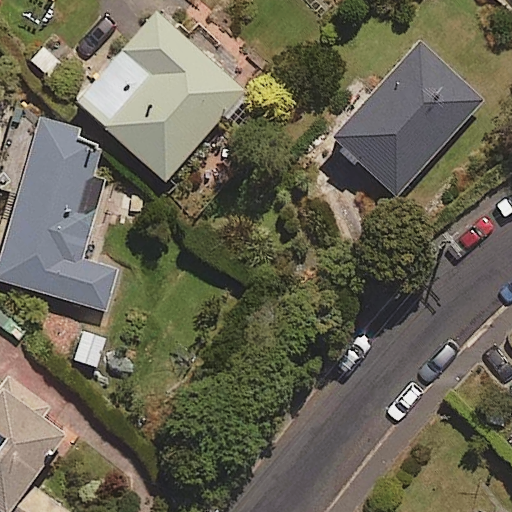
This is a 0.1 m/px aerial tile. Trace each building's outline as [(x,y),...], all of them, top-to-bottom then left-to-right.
[(121,30),(98,11),(64,51),(88,70),(121,30)] [(246,98),(159,21),(80,110),(167,187),(246,98)] [(71,67),(44,43),(22,67),(50,91),(71,67)] [(485,105),(422,52),(338,150),(401,204),(485,105)] [(106,149),(43,130),(0,279),(0,284),(106,315),(117,274),(83,264),(103,194),(94,191),(106,149)] [(151,185),(123,180),(116,219),(145,224),(151,185)] [(112,337),(82,333),(76,370),(106,375),(112,337)] [(77,431),(12,386),(0,403),(0,511),(64,511),(36,492),(77,431)]
